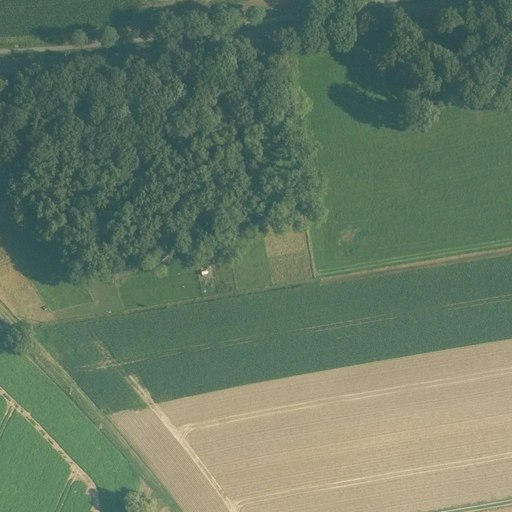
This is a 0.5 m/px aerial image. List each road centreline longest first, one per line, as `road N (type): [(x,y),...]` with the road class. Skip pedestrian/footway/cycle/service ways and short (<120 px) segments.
road 1 (secondary): [(0,69),(116,61),(479,0)]
road 2 (track): [(0,305),(175,511)]
